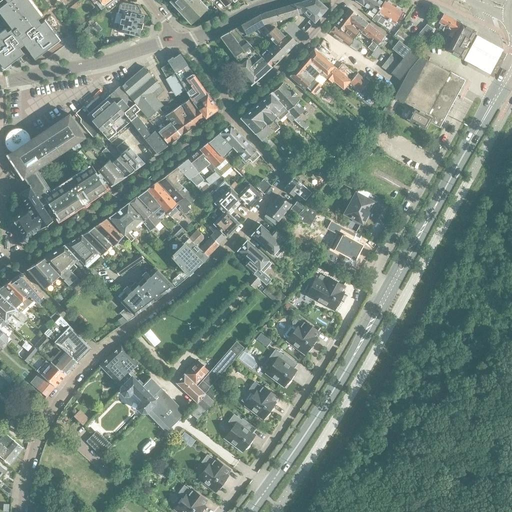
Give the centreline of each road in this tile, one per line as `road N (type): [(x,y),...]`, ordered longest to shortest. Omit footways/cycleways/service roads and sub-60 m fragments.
road 1 (residential): [(22,511),(41,431),(75,376),(195,277),(281,179),(280,168),(226,114)]
road 2 (tertiary): [(248,511),(359,344),(511,68)]
road 3 (residential): [(0,264),(89,214),(226,114)]
road 4 (tertiary): [(0,82),(170,39)]
road 5 (residential): [(233,108),(337,0)]
